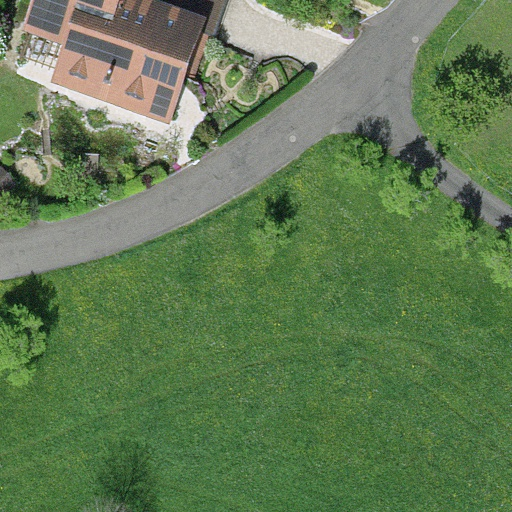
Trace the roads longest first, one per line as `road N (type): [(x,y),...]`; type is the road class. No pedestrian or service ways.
road 1 (residential): [(0,257),(41,251),(194,197),(349,97),(437,0)]
road 2 (track): [(511,219),(349,97)]
